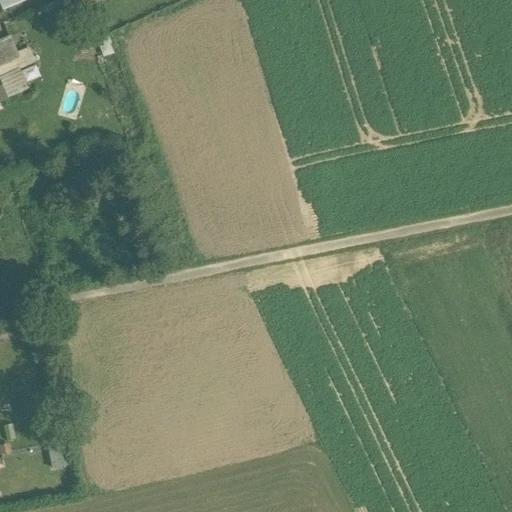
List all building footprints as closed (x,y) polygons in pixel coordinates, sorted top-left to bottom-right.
[(0,0),(0,3),(4,11),(29,0),(0,0)] [(0,41),(0,71),(13,65),(16,71),(33,63),(26,49),(16,54),(8,37),(0,41)] [(0,82),(9,101),(27,92),(16,71),(13,65),(0,71),(0,82)] [(0,82),(0,104),(9,101),(0,82)] [(31,327),(40,373),(53,371),(45,325),(31,327)] [(65,443),(49,446),(53,471),(70,468),(65,443)]
